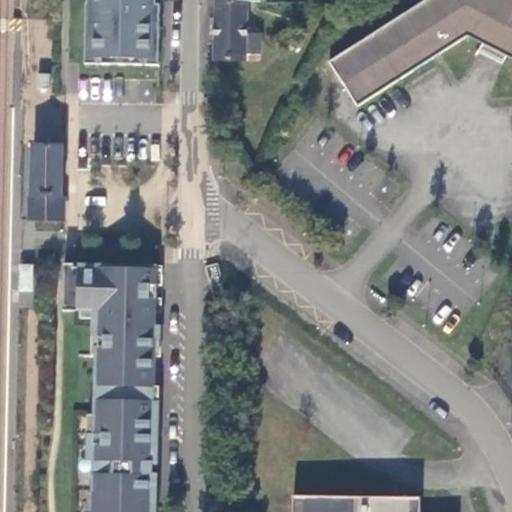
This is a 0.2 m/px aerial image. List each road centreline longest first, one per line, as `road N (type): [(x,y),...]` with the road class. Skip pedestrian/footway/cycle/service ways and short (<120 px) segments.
road 1 (residential): [(511,477),(470,407),(189,184)]
road 2 (residential): [(189,184),(202,511)]
road 3 (residential): [(189,184),(192,0)]
